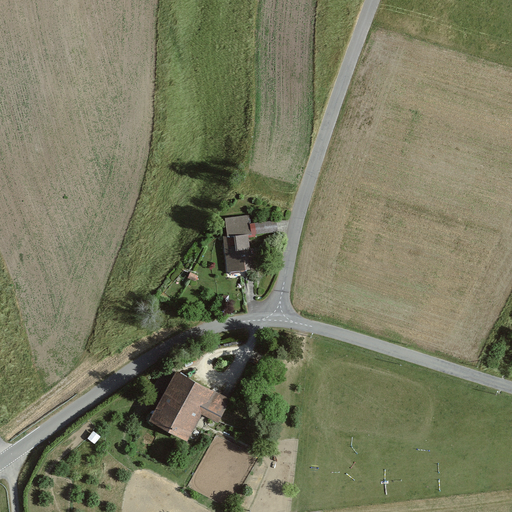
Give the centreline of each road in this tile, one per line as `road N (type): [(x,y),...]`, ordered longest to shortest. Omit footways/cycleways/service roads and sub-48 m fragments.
road 1 (tertiary): [(276,320),(302,196),(373,0)]
road 2 (tertiary): [(5,458),(161,350),(216,326),(276,320)]
road 3 (tertiary): [(276,320),(511,388)]
